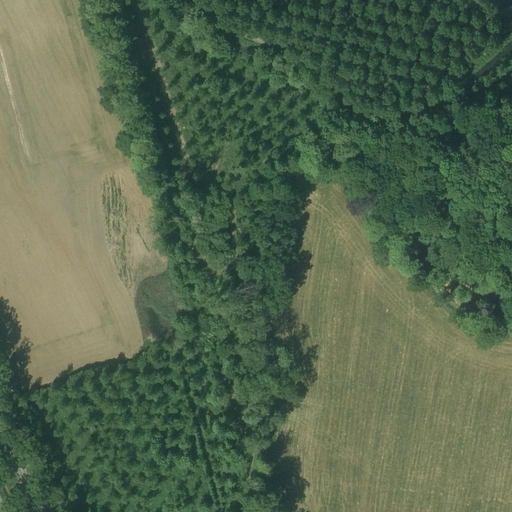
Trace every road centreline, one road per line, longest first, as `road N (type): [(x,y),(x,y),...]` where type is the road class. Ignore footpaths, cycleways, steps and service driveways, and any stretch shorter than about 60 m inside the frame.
road 1 (track): [(136,0),(188,166),(208,174),(228,200),(228,241),(273,362),(247,474)]
road 2 (track): [(511,8),(406,114),(375,118),(328,77),(220,29),(190,0)]
